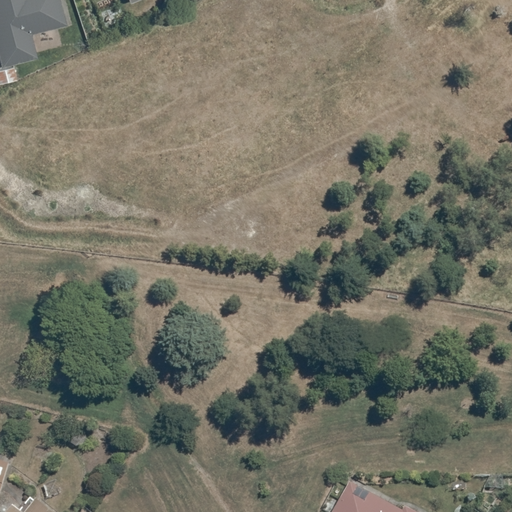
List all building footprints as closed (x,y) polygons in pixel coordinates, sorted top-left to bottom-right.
[(0,0),(0,60),(2,66),(37,57),(31,33),(67,24),(60,0),(0,0)] [(0,83),(17,79),(14,67),(0,69),(0,83)] [(0,460),(0,495),(3,497),(13,464),(0,460)] [(416,511),(409,508),(407,511),(353,484),(338,511),(416,511)] [(55,511),(39,500),(29,511),(21,511),(15,507),(11,511),(55,511)]
